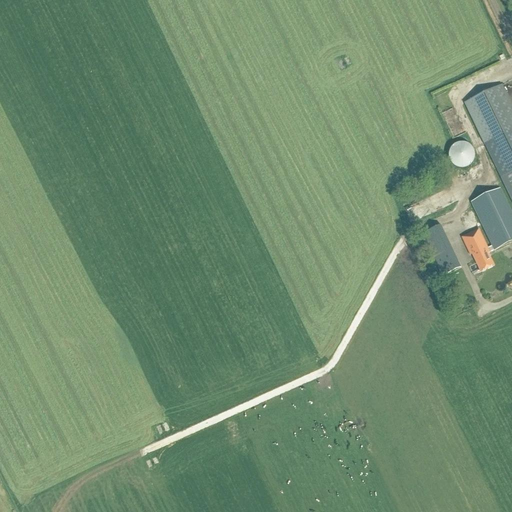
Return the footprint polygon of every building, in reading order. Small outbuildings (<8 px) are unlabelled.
[(511,58),(501,63),(503,69),(511,64),(511,58)] [(511,106),(502,86),(464,104),(484,145),(485,144),(502,178),(511,198),(511,214),(500,189),(472,203),(495,251),(511,242),(511,106)] [(459,126),(467,123),(462,106),(454,108),(459,126)] [(465,144),(463,143),(460,144),(457,145),(454,146),(452,148),(451,151),(449,154),(449,157),(449,159),(450,162),(451,164),(453,166),(455,167),(457,169),(460,169),(464,169),(467,169),(469,167),(472,165),(473,163),(475,160),(475,156),(475,153),(473,150),(472,148),(470,146),(469,145),(467,144),(465,144)] [(437,210),(452,203),(450,198),(443,201),(441,195),(432,199),(437,210)] [(441,227),(422,235),(434,260),(442,256),(447,266),(457,262),(452,251),(441,227)] [(463,238),(471,255),(472,254),(481,273),(494,267),(488,255),(490,253),(479,230),(463,238)]
